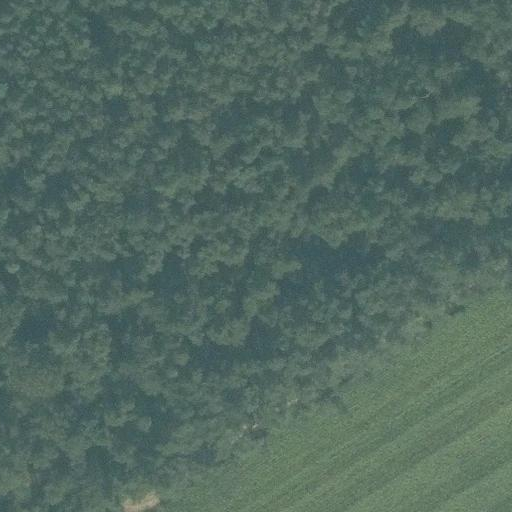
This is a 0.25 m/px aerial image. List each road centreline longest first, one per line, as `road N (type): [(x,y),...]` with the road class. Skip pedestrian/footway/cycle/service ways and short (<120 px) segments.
road 1 (track): [(117,511),(511,258)]
road 2 (track): [(0,325),(111,511)]
